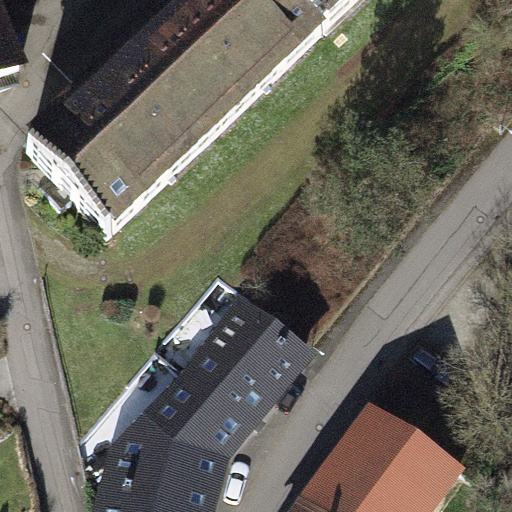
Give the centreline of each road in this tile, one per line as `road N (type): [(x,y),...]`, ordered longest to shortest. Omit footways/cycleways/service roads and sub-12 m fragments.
road 1 (residential): [(261,511),(304,436),(391,318),(511,172)]
road 2 (residential): [(0,229),(67,511)]
